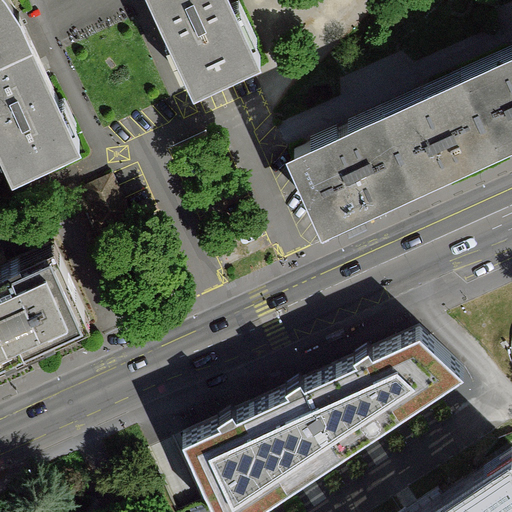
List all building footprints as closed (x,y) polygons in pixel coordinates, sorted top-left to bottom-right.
[(0,0),(0,53),(31,39),(19,12),(17,13),(10,3),(8,0),(0,0)] [(229,0),(156,0),(187,67),(186,68),(194,86),(261,55),(252,37),(248,39),(229,0)] [(31,39),(0,53),(0,129),(10,151),(6,153),(14,170),(79,139),(41,59),(31,39)] [(511,54),(466,75),(493,135),(511,126),(511,54)] [(466,75),(387,111),(413,171),(447,156),(448,160),(463,153),(461,150),(493,135),(466,75)] [(317,138),(296,147),(326,215),(350,204),(348,201),(413,171),(387,111),(354,126),(352,122),(339,128),(341,131),(319,142),(317,138)] [(113,172),(84,185),(101,224),(131,211),(113,172)] [(55,241),(0,265),(0,359),(91,319),(55,241)] [(258,397),(177,434),(212,511),(237,511),(301,470),(361,430),(464,362),(418,323),(326,365),(258,397)] [(447,506),(437,511),(511,511),(511,470),(508,465),(474,488),(472,485),(457,495),(445,503),(447,506)]
